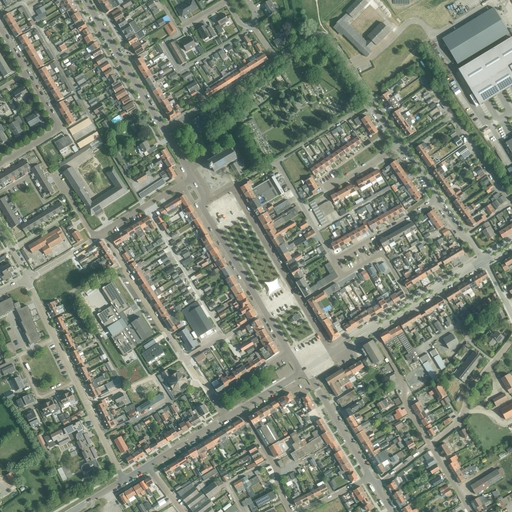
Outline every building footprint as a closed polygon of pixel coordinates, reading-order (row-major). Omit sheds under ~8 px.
[(109,0),(107,2),(101,5),(106,14),(120,5),(116,0),(109,0)] [(128,0),(121,4),(124,9),(132,4),(129,0),(128,0)] [(192,0),(177,9),(182,17),(182,16),(186,13),(186,14),(197,8),(192,0)] [(270,0),(261,5),(268,17),(277,12),(275,9),(278,7),(275,2),(272,3),(270,0)] [(377,46),(391,32),(381,22),(367,36),(370,39),(366,42),(349,25),(348,26),(345,23),(352,17),(353,18),(368,3),(364,0),(356,0),(346,11),(347,13),(336,24),(337,24),(334,28),(337,31),(339,30),(367,57),(372,52),(368,49),(374,43),(377,46)] [(150,9),(155,6),(152,1),(147,4),(150,9)] [(65,6),(59,10),(62,15),(66,12),(68,11),(75,7),(72,2),(65,6)] [(43,7),(36,11),(39,16),(46,12),(43,7)] [(70,18),(71,17),(78,13),(75,7),(68,11),(66,12),(70,18)] [(154,15),(159,12),(156,7),(151,10),(154,15)] [(493,8),(442,39),(457,65),(509,34),(493,8)] [(112,14),(113,16),(113,17),(116,22),(124,17),(119,9),(112,14)] [(6,22),(13,18),(10,13),(3,17),(6,22)] [(78,13),(71,17),(74,21),(73,21),(76,27),(84,23),(82,20),(78,13)] [(219,25),(215,27),(219,34),(223,32),(221,29),(220,27),(226,24),(225,23),(229,21),(225,14),(216,19),(219,25)] [(125,20),(127,19),(126,17),(117,23),(120,28),(127,24),(125,20)] [(13,18),(6,22),(10,27),(16,23),(13,18)] [(160,27),(166,24),(162,18),(157,22),(159,25),(160,27)] [(127,24),(120,28),(121,29),(124,34),(127,39),(140,31),(140,30),(140,31),(134,21),(129,24),(128,23),(127,24)] [(176,30),(171,22),(167,25),(172,32),(176,30)] [(19,28),(16,23),(10,27),(13,32),(19,28)] [(84,23),(76,27),(71,30),(72,33),(77,30),(78,33),(80,32),(87,28),(84,23)] [(207,29),(205,25),(198,29),(204,40),(209,37),(210,39),(216,36),(210,27),(207,29)] [(19,28),(13,32),(16,38),(22,34),(21,31),(25,29),(23,26),(19,28)] [(84,39),(91,35),(88,29),(83,32),(84,35),(80,38),(81,40),(84,39)] [(141,31),(127,40),(131,45),(138,41),(142,38),(140,36),(143,34),(141,31)] [(22,44),(28,40),(25,34),(19,38),(22,44)] [(94,40),(91,35),(84,39),(87,44),(89,44),(90,45),(93,43),(92,41),(94,40)] [(284,40),(287,38),(286,35),(282,37),(282,36),(273,42),(277,48),(285,42),(284,40)] [(186,51),(196,46),(191,37),(182,43),(186,51)] [(480,102),(511,83),(511,42),(511,41),(511,39),(511,37),(458,70),(459,71),(480,106),(481,104),(480,102)] [(28,40),(22,44),(25,49),(31,45),(28,40)] [(146,41),(141,45),(139,42),(132,46),(134,49),(133,49),(137,55),(144,51),(142,47),(147,44),(146,41)] [(92,52),(99,48),(96,43),(89,47),(92,52)] [(64,44),(58,48),(61,53),(67,49),(64,44)] [(256,60),(259,65),(268,60),(258,44),(255,46),(260,54),(261,53),(262,56),(256,60)] [(31,45),(25,49),(28,54),(35,50),(31,45)] [(38,48),(35,50),(28,54),(31,59),(38,55),(36,52),(40,50),(38,48)] [(92,52),(88,55),(85,57),(87,60),(93,56),(92,55),(93,55),(95,58),(102,54),(99,48),(92,52)] [(222,59),(226,57),(222,50),(218,53),(222,59)] [(138,68),(145,63),(142,58),(148,55),(146,51),(138,56),(139,59),(135,62),(138,68)] [(38,55),(31,59),(34,64),(41,60),(38,55)] [(95,68),(107,61),(104,55),(96,60),(97,63),(94,66),(95,68)] [(249,61),(251,63),(251,64),(248,66),(251,70),(259,65),(256,60),(254,57),(249,61)] [(41,60),(34,64),(37,69),(44,66),(41,60)] [(149,61),(145,63),(138,68),(142,74),(148,70),(146,66),(150,64),(149,61)] [(98,75),(111,67),(108,62),(99,67),(101,70),(97,73),(98,75)] [(251,70),(248,66),(248,65),(242,68),(243,69),(240,71),(243,75),(251,70)] [(7,67),(0,71),(0,72),(3,77),(11,73),(7,67)] [(42,77),(48,73),(45,67),(38,71),(42,77)] [(105,80),(108,79),(115,74),(112,68),(104,73),(106,76),(102,79),(103,81),(105,80)] [(148,70),(142,74),(146,80),(152,76),(154,75),(152,70),(153,70),(152,68),(149,70),(148,70)] [(243,75),(240,71),(238,72),(236,69),(230,73),(232,75),(235,80),(243,75)] [(75,80),(84,75),(82,72),(74,77),(75,80)] [(178,77),(175,72),(170,75),(173,80),(178,77)] [(185,81),(192,76),(189,72),(182,77),(185,81)] [(230,72),(223,77),(225,80),(228,85),(235,80),(232,75),(230,73),(230,72)] [(48,73),(42,77),(45,82),(51,78),(48,73)] [(115,74),(108,79),(112,85),(108,87),(106,89),(107,92),(109,91),(113,88),(121,84),(115,74)] [(79,85),(85,81),(82,76),(76,80),(79,85)] [(152,76),(146,80),(149,86),(159,80),(158,77),(154,79),(152,76)] [(223,77),(216,82),(220,89),(228,85),(225,80),(223,77)] [(54,83),(51,78),(45,82),(48,87),(54,83)] [(163,86),(159,80),(149,86),(153,92),(159,88),(163,86)] [(190,93),(199,87),(196,82),(187,87),(190,93)] [(216,82),(208,87),(213,94),(220,89),(216,82)] [(54,83),(48,87),(51,92),(57,88),(54,83)] [(113,88),(109,91),(112,96),(115,94),(124,89),(121,84),(113,88)] [(208,87),(208,86),(208,85),(207,86),(205,87),(207,92),(205,93),(208,97),(213,94),(208,87)] [(21,105),(20,103),(18,100),(28,94),(23,86),(19,89),(19,90),(14,93),(15,96),(13,98),(18,106),(21,105)] [(159,88),(153,92),(157,98),(162,95),(163,94),(160,90),(164,88),(163,86),(159,88)] [(60,93),(57,88),(51,92),(54,97),(60,93)] [(118,99),(115,101),(115,102),(117,102),(119,100),(121,99),(128,95),(124,89),(115,94),(118,99)] [(384,103),(390,99),(387,96),(389,94),(388,92),(380,98),(384,103)] [(60,93),(54,97),(57,102),(64,98),(60,93)] [(119,100),(117,102),(119,106),(117,107),(119,109),(122,108),(132,102),(128,95),(121,99),(119,100)] [(166,100),(162,95),(157,98),(160,103),(166,100)] [(390,99),(384,103),(388,109),(392,106),(394,109),(399,105),(394,96),(390,99)] [(167,99),(166,100),(160,103),(164,109),(170,105),(175,102),(173,100),(169,103),(167,99)] [(60,110),(66,106),(69,105),(67,102),(65,104),(63,101),(56,105),(60,110)] [(5,112),(9,110),(5,104),(2,106),(0,102),(0,110),(3,109),(5,112)] [(126,114),(136,108),(132,102),(122,108),(124,111),(124,110),(125,111),(123,112),(124,115),(126,114)] [(104,109),(101,104),(93,109),(96,114),(104,109)] [(173,111),(170,105),(164,109),(167,115),(173,111)] [(69,111),(66,106),(60,110),(63,115),(69,111)] [(173,111),(167,115),(171,121),(181,114),(178,109),(177,108),(176,109),(174,110),(173,111)] [(396,120),(401,116),(399,112),(401,111),(400,109),(392,114),(396,120)] [(38,118),(41,116),(38,110),(35,112),(35,113),(26,119),(30,127),(40,121),(38,118)] [(208,111),(205,113),(204,110),(199,113),(201,116),(192,121),(198,132),(204,128),(199,120),(202,118),(209,114),(208,111)] [(69,111),(63,115),(66,121),(75,115),(73,113),(71,114),(69,111)] [(401,116),(396,120),(400,126),(405,122),(409,119),(407,118),(408,117),(405,113),(401,116)] [(75,115),(66,121),(69,126),(75,122),(73,119),(76,117),(75,115)] [(134,122),(139,119),(136,115),(126,121),(130,127),(131,127),(135,133),(139,131),(134,122)] [(365,125),(370,121),(367,116),(363,118),(361,115),(353,120),(357,126),(363,122),(365,125)] [(10,130),(11,129),(15,136),(22,131),(18,125),(22,122),(18,116),(14,119),(16,121),(7,126),(10,130)] [(405,122),(400,126),(404,131),(409,127),(413,125),(410,121),(409,119),(405,122)] [(102,124),(106,131),(112,128),(107,120),(102,124)] [(370,121),(365,125),(368,130),(374,126),(370,121)] [(453,131),(458,128),(454,122),(449,126),(453,131)] [(374,126),(368,130),(372,136),(378,132),(374,126)] [(412,131),(409,127),(404,131),(408,137),(415,131),(414,129),(412,131)] [(55,144),(61,154),(67,150),(66,148),(73,143),(68,136),(66,137),(65,137),(55,144)] [(352,141),(350,138),(349,136),(346,137),(350,142),(347,144),(351,150),(356,147),(352,141)] [(357,137),(352,141),(356,147),(361,143),(357,137)] [(454,141),(457,146),(463,143),(459,137),(454,141)] [(347,144),(343,139),(342,138),(340,139),(341,141),(344,146),(341,148),(345,154),(351,150),(347,144)] [(150,149),(146,142),(137,147),(139,151),(139,152),(141,155),(144,153),(146,151),(148,155),(157,149),(155,146),(150,149)] [(424,142),(416,148),(420,155),(432,146),(431,144),(428,146),(427,147),(424,142)] [(345,154),(341,148),(338,143),(336,145),(339,150),(336,152),(340,157),(345,154)] [(340,157),(336,152),(332,145),(329,147),(334,153),(331,155),(335,161),(340,157)] [(230,147),(208,161),(210,165),(209,165),(211,169),(213,168),(215,172),(229,163),(238,177),(243,173),(239,166),(245,162),(242,158),(238,160),(237,159),(240,157),(233,146),(230,147)] [(432,146),(420,155),(424,161),(430,157),(427,153),(434,148),(432,146)] [(465,146),(458,151),(462,156),(464,159),(471,154),(465,146)] [(162,152),(161,153),(156,156),(157,159),(161,157),(164,161),(171,157),(166,149),(161,152),(162,152)] [(335,161),(331,155),(328,150),(325,152),(329,157),(326,159),(330,165),(335,161)] [(330,165),(326,159),(322,154),(320,155),(324,160),(321,162),(325,168),(330,165)] [(165,171),(171,167),(172,167),(175,165),(171,157),(164,161),(162,162),(162,163),(162,164),(165,163),(166,165),(163,167),(165,171)] [(325,168),(321,162),(317,157),(315,159),(318,164),(316,166),(319,172),(325,168)] [(432,160),(430,157),(424,161),(429,167),(431,166),(432,167),(440,162),(439,160),(437,161),(435,159),(432,160)] [(162,162),(160,159),(154,163),(149,166),(147,167),(149,170),(162,163),(162,162)] [(21,162),(18,163),(19,164),(23,171),(27,168),(29,171),(31,169),(31,168),(30,166),(29,166),(26,160),(21,163),(21,162)] [(394,170),(399,166),(396,160),(385,168),(387,170),(392,167),(394,170)] [(434,170),(432,172),(437,178),(442,175),(445,172),(448,170),(444,165),(443,162),(433,169),(434,170)] [(14,166),(12,167),(12,168),(17,175),(21,172),(22,175),(25,174),(23,171),(19,164),(15,167),(14,166)] [(31,168),(31,169),(33,173),(31,175),(32,177),(35,176),(42,171),(38,165),(31,168)] [(310,170),(313,173),(314,175),(319,172),(316,166),(310,170)] [(399,166),(394,170),(397,175),(403,171),(399,166)] [(91,216),(128,191),(113,169),(106,173),(116,187),(92,202),(83,188),(85,187),(72,167),(63,173),(76,192),(77,192),(85,204),(84,205),(85,206),(91,216)] [(171,167),(165,171),(164,171),(161,172),(161,173),(160,174),(161,177),(168,173),(172,179),(177,176),(171,167)] [(8,169),(5,171),(6,172),(10,179),(14,176),(16,179),(18,177),(17,175),(12,168),(9,170),(8,169)] [(377,170),(372,173),(376,180),(377,183),(383,180),(381,177),(377,170)] [(37,180),(35,181),(36,184),(39,182),(45,178),(42,171),(35,176),(37,180)] [(407,176),(403,171),(397,175),(401,180),(407,176)] [(1,173),(0,174),(0,176),(4,182),(8,180),(9,183),(12,181),(10,179),(6,172),(2,174),(1,173)] [(136,178),(138,183),(148,177),(145,172),(136,178)] [(376,180),(372,173),(367,176),(370,183),(376,180)] [(445,179),(442,175),(437,178),(441,185),(448,180),(450,178),(453,176),(452,174),(445,179)] [(370,183),(367,176),(361,179),(365,186),(370,183)] [(407,176),(401,180),(405,186),(411,181),(407,176)] [(252,190),(251,189),(246,192),(244,194),(249,202),(256,198),(279,185),(274,177),(252,190)] [(304,189),(315,183),(312,177),(305,181),(307,184),(302,187),(304,189)] [(41,186),(39,188),(40,190),(43,188),(49,184),(45,178),(39,182),(41,186)] [(357,183),(355,184),(358,190),(365,186),(361,179),(356,182),(357,183)] [(246,192),(251,189),(252,189),(250,185),(252,184),(250,180),(244,184),(245,185),(240,188),(244,194),(246,192)] [(449,182),(448,180),(441,185),(445,191),(450,187),(447,183),(449,182)] [(411,181),(405,186),(408,191),(414,187),(411,181)] [(318,188),(315,183),(304,189),(305,192),(310,189),(312,192),(309,193),(311,196),(317,192),(316,190),(318,188)] [(49,184),(43,188),(45,193),(43,194),(44,197),(47,195),(50,193),(51,195),(54,193),(53,191),(49,184)] [(352,184),(346,187),(350,194),(358,190),(355,184),(352,186),(352,184)] [(279,185),(256,198),(249,202),(254,211),(262,207),(261,206),(265,204),(284,193),(279,185)] [(350,194),(346,187),(341,190),(345,197),(350,194)] [(414,187),(408,191),(407,192),(410,197),(412,196),(418,192),(414,187)] [(454,193),(450,187),(445,191),(450,197),(452,196),(453,197),(461,192),(459,189),(454,193)] [(341,190),(336,193),(340,200),(345,197),(341,190)] [(407,199),(405,201),(407,203),(414,198),(416,201),(421,197),(418,192),(412,196),(410,197),(407,199)] [(340,200),(336,193),(330,196),(334,203),(340,200)] [(455,200),(453,202),(458,208),(463,205),(458,199),(461,197),(463,195),(462,193),(459,195),(457,196),(454,199),(455,200)] [(184,210),(191,206),(184,195),(159,210),(162,215),(167,212),(169,214),(180,207),(182,211),(184,210)] [(287,200),(274,208),(258,217),(264,226),(272,221),(269,216),(273,214),(276,212),(277,214),(291,206),(287,200)] [(8,204),(1,208),(3,212),(3,213),(4,215),(5,215),(12,211),(9,207),(12,205),(13,206),(14,205),(12,202),(11,203),(10,202),(8,204)] [(53,206),(58,213),(64,209),(60,202),(53,206)] [(392,202),(390,204),(393,209),(390,211),(393,217),(399,214),(395,208),(392,202)] [(262,207),(254,211),(258,217),(274,208),(271,204),(267,207),(265,204),(261,206),(262,207)] [(466,209),(463,205),(458,208),(462,214),(469,209),(474,206),(472,204),(466,209)] [(401,205),(395,208),(399,214),(404,211),(401,205)] [(489,205),(484,208),(489,216),(490,215),(494,212),(489,205)] [(53,206),(47,210),(51,217),(58,213),(53,206)] [(182,211),(185,216),(187,215),(194,211),(191,206),(184,210),(182,211)] [(386,210),(383,211),(384,214),(388,220),(393,217),(390,211),(387,206),(384,207),(386,210)] [(474,206),(469,209),(462,214),(466,221),(471,217),(468,213),(475,208),(474,206)] [(283,214),(272,221),(264,226),(268,233),(275,229),(285,222),(298,214),(294,208),(283,214)] [(12,211),(5,215),(7,219),(6,219),(8,222),(9,221),(16,217),(13,213),(16,211),(14,209),(12,211)] [(380,212),(377,214),(377,215),(379,217),(382,223),(388,220),(384,214),(383,211),(381,209),(379,210),(380,212)] [(47,210),(41,214),(45,221),(51,217),(47,210)] [(422,218),(421,218),(423,222),(429,217),(430,219),(436,215),(433,210),(422,218)] [(187,215),(185,216),(186,219),(189,217),(192,222),(193,221),(198,218),(194,211),(187,215)] [(45,221),(41,214),(34,218),(38,225),(45,221)] [(365,221),(362,223),(364,225),(366,229),(370,227),(371,230),(377,226),(373,220),(370,214),(367,216),(368,219),(365,221)] [(16,217),(9,221),(11,225),(10,226),(12,228),(13,228),(20,224),(17,219),(20,218),(18,215),(16,217)] [(159,224),(164,221),(161,215),(155,219),(159,224)] [(432,226),(440,221),(436,215),(430,219),(428,221),(432,226)] [(143,220),(146,226),(149,224),(153,230),(156,228),(152,222),(149,217),(143,220)] [(379,217),(373,220),(377,226),(382,223),(379,217)] [(471,217),(466,221),(471,227),(473,226),(474,227),(483,221),(480,218),(474,222),(471,217)] [(38,225),(34,218),(28,222),(32,229),(38,225)] [(198,218),(193,221),(195,224),(193,226),(194,228),(197,227),(198,229),(203,226),(198,218)] [(149,231),(146,226),(143,220),(138,223),(142,230),(145,228),(147,232),(149,231)] [(305,221),(299,225),(301,229),(308,225),(305,221)] [(438,230),(444,226),(440,221),(432,226),(429,228),(431,230),(433,228),(433,229),(436,227),(438,230)] [(32,229),(28,222),(21,226),(25,233),(32,229)] [(275,229),(268,233),(272,240),(280,235),(281,235),(296,226),(294,222),(289,225),(289,224),(277,232),(275,229)] [(412,222),(407,226),(410,232),(416,229),(412,222)] [(488,240),(496,235),(490,226),(489,227),(486,222),(482,225),(485,229),(482,231),(488,240)] [(138,223),(132,227),(136,233),(137,235),(138,237),(144,234),(142,230),(138,223)] [(168,228),(165,223),(160,226),(163,231),(168,228)] [(355,223),(353,225),(356,230),(353,232),(356,238),(362,235),(358,229),(355,223)] [(504,224),(502,225),(508,235),(511,232),(511,230),(509,226),(506,228),(504,224)] [(358,229),(362,235),(367,232),(366,229),(364,225),(361,227),(358,229)] [(508,235),(502,225),(499,227),(501,231),(499,232),(502,239),(508,235)] [(203,226),(198,229),(195,231),(200,239),(201,239),(208,235),(203,226)] [(350,233),(347,235),(351,241),(356,238),(353,232),(350,226),(347,228),(350,233)] [(410,232),(407,226),(401,229),(405,235),(406,237),(406,238),(412,235),(410,232)] [(136,233),(132,227),(126,230),(130,237),(133,242),(135,240),(133,238),(134,237),(132,235),(136,233)] [(62,240),(65,238),(59,228),(28,246),(33,253),(41,248),(46,255),(52,251),(50,248),(62,241),(62,240)] [(78,243),(83,239),(78,231),(76,232),(73,229),(70,231),(72,234),(73,234),(75,236),(71,239),(74,242),(76,240),(78,243)] [(405,235),(401,229),(396,232),(400,238),(405,235)] [(130,237),(126,230),(119,234),(123,241),(125,244),(127,242),(126,240),(130,237)] [(285,243),(277,248),(281,256),(288,252),(304,242),(316,235),(313,230),(304,235),(304,236),(289,245),(287,242),(285,243)] [(337,230),(335,232),(336,234),(338,237),(335,238),(336,241),(340,247),(345,244),(342,238),(340,235),(339,233),(337,230)] [(344,230),(342,231),(345,236),(342,238),(345,244),(351,241),(347,235),(344,230)] [(400,238),(396,232),(390,235),(395,243),(400,240),(400,238)] [(123,241),(119,234),(111,239),(118,250),(121,248),(119,244),(123,241)] [(213,242),(208,235),(201,239),(206,247),(213,242)] [(281,235),(280,235),(272,240),(276,248),(285,243),(281,235)] [(316,235),(304,242),(306,245),(309,242),(310,243),(318,238),(316,235)] [(390,235),(385,238),(389,244),(390,248),(396,245),(395,243),(390,235)] [(334,242),(331,244),(334,250),(340,247),(336,241),(335,238),(333,236),(331,237),(334,242)] [(389,244),(385,238),(379,241),(383,248),(389,244)] [(101,250),(106,246),(102,241),(87,250),(89,253),(99,247),(101,250)] [(204,251),(201,253),(203,255),(206,253),(207,252),(216,247),(213,242),(206,247),(202,249),(204,251)] [(450,244),(452,247),(453,249),(455,253),(457,257),(464,253),(461,247),(458,249),(456,247),(455,248),(452,243),(450,244)] [(106,246),(101,250),(104,255),(109,252),(106,246)] [(207,252),(206,253),(209,258),(212,257),(219,252),(216,247),(207,252)] [(452,253),(448,255),(451,261),(457,257),(455,253),(453,249),(451,251),(452,253)] [(190,255),(187,250),(182,252),(181,253),(184,258),(190,255)] [(130,253),(129,251),(122,255),(128,264),(133,261),(131,258),(132,257),(130,253)] [(451,261),(448,255),(445,251),(442,253),(445,257),(441,259),(437,252),(435,253),(441,264),(443,263),(444,265),(451,261)] [(103,260),(99,262),(101,265),(108,261),(113,257),(109,252),(104,255),(101,257),(103,260)] [(219,252),(212,257),(215,262),(216,262),(222,258),(219,252)] [(288,252),(281,256),(287,266),(302,258),(303,257),(301,253),(292,259),(288,252)] [(435,263),(430,267),(433,272),(440,268),(438,266),(440,265),(433,254),(430,256),(432,258),(433,258),(435,260),(434,261),(435,263)] [(501,265),(505,272),(508,269),(506,266),(511,264),(511,256),(503,261),(504,263),(501,265)] [(113,257),(108,261),(110,264),(108,265),(109,268),(117,263),(113,257)] [(214,270),(216,273),(220,270),(227,266),(222,258),(216,262),(219,267),(214,270)] [(302,258),(287,266),(290,271),(291,271),(298,267),(305,263),(303,260),(302,258)] [(393,262),(396,267),(401,264),(398,258),(393,262)] [(132,270),(144,263),(144,262),(143,260),(136,264),(134,262),(129,266),(132,270)] [(144,263),(132,270),(135,275),(142,271),(140,268),(145,265),(144,262),(144,263)] [(330,274),(335,272),(329,262),(325,265),(330,274)] [(379,266),(382,271),(383,272),(388,269),(384,262),(379,266)] [(423,264),(423,265),(421,262),(419,263),(420,266),(426,276),(433,272),(430,267),(425,269),(424,267),(425,267),(423,264)] [(420,266),(419,263),(416,264),(418,267),(419,267),(419,268),(415,271),(417,274),(420,280),(426,276),(420,266)] [(0,268),(0,275),(1,275),(2,276),(4,280),(10,277),(8,273),(13,270),(10,264),(4,268),(3,266),(0,268)] [(168,274),(175,269),(173,265),(165,270),(168,274)] [(227,266),(220,270),(222,274),(226,279),(233,275),(227,266)] [(293,276),(294,276),(301,271),(304,269),(303,267),(299,269),(298,267),(291,271),(293,276)] [(372,267),(367,270),(372,277),(377,274),(375,271),(372,267)] [(143,270),(142,271),(135,275),(138,280),(147,274),(149,273),(150,272),(149,270),(145,272),(143,270)] [(420,280),(417,274),(412,277),(409,273),(410,273),(408,270),(406,271),(413,284),(420,280)] [(304,275),(301,271),(294,276),(295,279),(294,279),(296,282),(296,283),(304,278),(307,276),(305,274),(304,275)] [(406,271),(402,273),(407,280),(403,282),(407,288),(413,284),(406,271)] [(484,272),(478,275),(482,281),(488,278),(484,271),(484,272)] [(330,274),(323,279),(326,284),(338,277),(335,272),(330,274)] [(147,274),(138,280),(141,285),(147,282),(151,279),(147,274)] [(233,275),(226,279),(225,280),(230,288),(238,284),(233,275)] [(482,281),(478,275),(473,278),(478,286),(480,285),(479,283),(482,281)] [(304,278),(296,283),(305,298),(313,293),(312,292),(314,292),(320,288),(317,284),(311,287),(311,288),(310,289),(304,278)] [(473,278),(468,281),(472,288),(472,289),(476,287),(477,289),(479,288),(478,286),(473,278)] [(147,282),(141,285),(145,291),(150,287),(156,284),(155,283),(159,281),(158,279),(153,282),(151,279),(147,282)] [(468,281),(462,284),(468,293),(471,297),(475,295),(471,288),(472,288),(468,281)] [(99,313),(97,315),(101,322),(102,324),(103,324),(106,329),(109,328),(113,335),(111,337),(123,356),(124,355),(125,357),(128,355),(126,352),(130,349),(131,351),(134,349),(136,347),(135,345),(137,343),(127,327),(129,325),(128,324),(128,323),(129,322),(127,318),(126,319),(121,313),(121,312),(122,312),(123,312),(130,307),(128,304),(127,305),(112,282),(102,289),(103,291),(102,292),(104,295),(105,294),(109,299),(107,300),(109,302),(110,302),(112,305),(113,306),(111,308),(110,308),(103,313),(100,309),(98,311),(99,313)] [(326,297),(340,289),(336,283),(323,292),(324,293),(314,299),(313,297),(308,301),(318,317),(324,313),(333,308),(326,297)] [(238,284),(230,288),(235,295),(236,297),(243,293),(238,284)] [(393,284),(390,285),(395,293),(399,300),(405,297),(402,290),(398,292),(397,290),(396,290),(393,284)] [(462,284),(457,288),(458,289),(461,294),(463,293),(466,291),(462,284)] [(150,287),(145,291),(148,295),(153,292),(150,287)] [(153,292),(148,295),(151,301),(162,294),(159,288),(153,292)] [(462,295),(461,294),(458,289),(451,292),(459,305),(461,303),(459,300),(457,298),(459,297),(462,295)] [(389,291),(387,292),(394,303),(399,300),(395,293),(392,295),(391,293),(391,294),(389,291)] [(342,298),(338,292),(334,294),(338,300),(342,298)] [(394,303),(387,292),(383,295),(381,296),(388,307),(394,303)] [(459,305),(451,292),(445,296),(448,301),(453,298),(455,302),(455,303),(457,306),(459,305)] [(236,297),(238,300),(239,302),(246,298),(243,293),(236,297)] [(162,294),(151,301),(154,306),(160,302),(158,299),(163,296),(162,294)] [(381,296),(378,297),(376,299),(379,304),(383,310),(388,307),(381,296)] [(11,298),(5,300),(10,311),(16,308),(14,304),(11,298)] [(239,302),(237,304),(238,306),(241,305),(243,308),(250,304),(246,298),(239,302)] [(436,302),(439,307),(442,305),(443,307),(446,305),(442,298),(436,302)] [(10,311),(5,300),(0,303),(0,304),(1,304),(5,313),(10,311)] [(51,310),(56,308),(54,304),(58,302),(57,300),(48,304),(51,310)] [(162,305),(160,302),(154,306),(158,311),(163,307),(169,304),(167,301),(162,305)] [(17,311),(22,308),(21,305),(20,306),(18,302),(14,304),(16,308),(17,311)] [(197,302),(191,305),(194,310),(200,306),(197,302)] [(372,308),(372,307),(369,302),(366,304),(369,309),(366,310),(371,318),(376,314),(373,308),(372,308)] [(439,307),(436,302),(429,306),(432,311),(437,308),(439,312),(439,313),(443,319),(445,317),(443,314),(441,311),(439,307)] [(250,304),(243,308),(242,308),(240,310),(241,313),(239,315),(240,317),(245,314),(253,309),(250,304)] [(379,304),(373,308),(376,314),(383,310),(379,304)] [(163,307),(158,311),(161,316),(173,308),(172,305),(168,307),(169,308),(166,309),(165,310),(163,307)] [(194,310),(191,305),(182,311),(187,319),(189,323),(197,337),(213,328),(202,310),(204,309),(201,305),(200,306),(194,310)] [(27,306),(22,308),(17,311),(20,316),(30,311),(27,306)] [(56,308),(51,310),(54,317),(64,311),(63,308),(61,309),(60,306),(56,308)] [(361,310),(359,308),(358,306),(356,307),(361,315),(365,321),(371,318),(366,310),(363,312),(362,310),(361,310)] [(432,311),(429,306),(423,309),(424,312),(423,313),(428,321),(430,319),(428,317),(432,315),(434,314),(432,311)] [(494,308),(497,315),(500,320),(505,317),(499,306),(494,308)] [(173,308),(161,316),(164,321),(169,318),(170,317),(172,316),(177,313),(175,310),(173,308)] [(253,309),(245,314),(247,317),(244,318),(236,323),(238,327),(257,315),(253,309)] [(354,313),(352,314),(353,315),(359,325),(365,321),(361,315),(358,310),(354,313)] [(20,316),(22,322),(31,317),(32,318),(33,317),(30,311),(20,316)] [(418,312),(412,316),(415,321),(420,318),(422,320),(423,320),(424,323),(426,321),(422,313),(420,314),(418,312)] [(328,319),(324,313),(318,317),(321,323),(328,319)] [(352,320),(349,322),(353,329),(359,325),(353,315),(352,314),(349,315),(352,320)] [(58,325),(63,323),(62,319),(64,318),(63,316),(55,319),(58,325)] [(169,318),(164,321),(170,331),(171,330),(172,333),(177,330),(176,330),(178,328),(178,329),(182,327),(179,322),(176,323),(172,316),(170,317),(169,318)] [(412,316),(406,320),(413,332),(415,335),(418,334),(416,330),(416,331),(414,328),(411,324),(415,321),(412,316)] [(22,322),(21,322),(24,328),(34,323),(32,318),(31,317),(22,322)] [(129,325),(127,327),(137,343),(138,344),(141,342),(149,337),(152,335),(152,334),(141,318),(141,317),(140,317),(141,318),(138,319),(137,319),(137,320),(129,325)] [(328,319),(321,323),(325,329),(333,324),(332,321),(330,322),(328,318),(328,319)] [(250,334),(255,331),(257,334),(265,329),(259,319),(241,330),(236,333),(238,336),(248,330),(250,334)] [(413,332),(406,320),(400,323),(404,331),(408,329),(406,327),(407,326),(408,328),(411,333),(413,332)] [(325,329),(332,341),(340,336),(340,335),(344,332),(338,321),(335,322),(334,323),(333,324),(325,329)] [(348,321),(344,324),(341,326),(344,329),(345,328),(347,332),(353,329),(349,322),(348,321)] [(444,330),(438,321),(434,323),(439,332),(444,330)] [(24,328),(26,333),(36,329),(37,328),(34,323),(24,328)] [(63,323),(58,325),(61,331),(64,330),(65,332),(67,331),(66,329),(63,323)] [(420,359),(398,325),(387,331),(395,344),(398,349),(403,346),(408,354),(405,356),(408,360),(411,360),(413,359),(415,362),(420,359)] [(26,333),(25,333),(28,339),(38,334),(36,329),(26,333)] [(186,329),(178,334),(180,337),(181,338),(181,337),(185,344),(184,345),(189,352),(194,348),(194,347),(197,345),(195,341),(193,342),(188,333),(186,329)] [(251,340),(239,347),(242,352),(253,345),(255,344),(260,341),(269,336),(268,335),(269,335),(266,329),(265,329),(257,334),(255,334),(257,338),(251,341),(251,340)] [(67,331),(65,332),(66,335),(63,336),(66,342),(72,339),(69,333),(68,333),(67,331)] [(395,344),(387,331),(380,336),(387,349),(395,344)] [(499,343),(504,337),(497,332),(492,337),(491,336),(486,341),(492,345),(496,340),(499,343)] [(38,334),(28,339),(31,345),(41,340),(38,334)] [(448,349),(458,343),(452,334),(443,339),(448,348),(448,349)] [(269,336),(260,341),(264,346),(263,347),(263,348),(273,342),(269,336)] [(72,339),(66,342),(69,348),(72,347),(73,349),(78,346),(77,343),(74,345),(72,339)] [(154,340),(143,346),(146,350),(154,345),(156,343),(154,340)] [(362,362),(364,366),(365,366),(366,368),(371,365),(374,364),(375,363),(377,364),(378,365),(380,365),(381,364),(382,363),(382,361),(381,360),(383,359),(375,345),(376,345),(377,344),(378,343),(378,342),(377,341),(376,341),(375,341),(374,342),(374,343),(372,341),(363,346),(364,347),(361,348),(361,349),(361,350),(365,356),(367,358),(363,361),(363,362),(362,362)] [(10,357),(17,353),(11,342),(4,345),(10,357)] [(273,342),(263,348),(259,350),(266,361),(279,352),(273,342)] [(158,343),(142,354),(147,363),(148,363),(149,365),(165,354),(164,352),(158,343)] [(73,349),(74,351),(71,352),(74,359),(80,356),(83,354),(82,351),(78,353),(77,351),(81,349),(80,346),(78,346),(73,349)] [(255,353),(258,358),(262,364),(266,361),(259,350),(255,353)] [(465,378),(482,358),(474,351),(455,375),(464,382),(466,379),(465,378)] [(194,358),(198,363),(207,358),(203,352),(194,358)] [(84,364),(80,356),(74,359),(77,365),(80,363),(81,366),(84,364)] [(251,357),(257,367),(262,364),(258,358),(254,361),(253,360),(254,359),(252,356),(251,357)] [(11,372),(12,373),(15,371),(15,370),(16,370),(13,364),(14,364),(11,357),(8,358),(7,357),(4,359),(6,363),(0,365),(0,371),(2,370),(4,375),(11,372)] [(257,367),(251,357),(250,357),(246,360),(247,361),(248,363),(253,370),(257,367)] [(364,366),(362,362),(361,363),(360,362),(349,369),(353,375),(360,371),(361,374),(367,370),(364,366)] [(248,373),(243,366),(241,363),(236,366),(238,370),(242,377),(248,373)] [(253,370),(248,363),(243,366),(248,373),(253,370)] [(84,364),(81,366),(82,368),(79,369),(82,375),(88,373),(84,364)] [(242,377),(238,370),(237,370),(233,372),(233,371),(234,370),(232,368),(230,369),(234,374),(237,380),(242,377)] [(342,369),(325,380),(329,386),(336,397),(343,393),(340,388),(345,385),(350,382),(348,380),(344,372),(342,369)] [(349,369),(344,372),(348,380),(354,376),(353,375),(349,369)] [(189,388),(190,381),(187,381),(188,380),(184,374),(176,373),(171,377),(166,370),(162,373),(173,389),(180,391),(186,387),(189,388)] [(225,373),(227,376),(232,383),(237,380),(234,374),(231,376),(228,371),(225,373)] [(88,373),(82,375),(85,381),(88,380),(89,382),(92,381),(95,379),(93,376),(90,378),(88,373)] [(511,380),(508,374),(500,379),(509,394),(511,392),(511,380)] [(87,386),(90,392),(98,388),(100,387),(97,382),(104,378),(102,375),(95,379),(92,381),(89,382),(90,385),(87,386)] [(232,383),(227,376),(221,380),(222,382),(226,387),(232,383)] [(19,377),(11,381),(16,391),(19,389),(19,390),(25,387),(25,388),(22,381),(22,382),(19,377)] [(220,378),(217,380),(220,384),(214,388),(218,393),(226,387),(222,382),(221,380),(220,378)] [(438,401),(447,396),(440,384),(431,390),(438,401)] [(98,388),(90,392),(93,398),(100,395),(101,394),(98,388)] [(65,394),(70,405),(71,406),(76,403),(76,402),(79,400),(76,394),(73,395),(71,391),(65,394)] [(357,398),(353,391),(338,400),(342,408),(357,398)] [(118,402),(122,400),(125,399),(122,393),(114,397),(116,403),(118,402)] [(289,393),(283,397),(287,404),(291,402),(292,405),(295,403),(295,402),(289,393)] [(30,394),(17,400),(21,408),(34,402),(30,394)] [(62,409),(70,405),(65,394),(60,397),(61,401),(59,402),(62,409)] [(496,407),(508,401),(504,394),(492,400),(496,407)] [(304,405),(305,407),(312,403),(307,395),(302,398),(304,402),(299,405),(300,408),(304,405)] [(283,397),(278,400),(282,407),(284,409),(285,408),(286,408),(285,405),(287,404),(283,397)] [(445,405),(451,402),(448,397),(442,400),(445,405)] [(385,408),(389,405),(385,399),(381,402),(381,401),(376,405),(380,411),(385,408)] [(52,400),(47,403),(52,413),(52,414),(58,411),(57,411),(60,409),(57,403),(54,404),(52,400)] [(100,412),(105,409),(108,408),(104,400),(100,401),(101,403),(97,406),(100,412)] [(116,405),(117,409),(125,405),(123,402),(122,400),(118,402),(119,404),(116,405)] [(286,413),(284,409),(282,407),(278,400),(271,404),(274,409),(277,407),(277,408),(279,407),(284,414),(286,413)] [(346,419),(353,415),(351,412),(353,411),(359,407),(360,408),(364,405),(361,401),(357,403),(342,412),(346,419)] [(147,402),(139,407),(142,412),(150,407),(147,402)] [(417,415),(424,411),(419,402),(412,406),(417,415)] [(43,418),(52,413),(47,403),(41,406),(43,410),(40,411),(43,418)] [(305,407),(306,410),(305,411),(307,414),(307,413),(308,413),(315,409),(312,403),(305,407)] [(505,420),(511,416),(511,403),(500,410),(505,420)] [(202,416),(208,413),(204,404),(194,410),(196,413),(197,414),(199,418),(202,416)] [(266,407),(270,414),(271,414),(273,413),(275,415),(274,415),(277,420),(279,419),(274,409),(271,404),(266,407)] [(175,415),(178,413),(173,405),(170,407),(175,415)] [(165,408),(163,409),(164,412),(168,418),(171,416),(167,411),(170,409),(168,406),(165,407),(165,408)] [(267,416),(270,414),(266,407),(261,410),(265,417),(267,416)] [(400,408),(395,411),(397,414),(400,419),(405,416),(402,411),(400,408)] [(107,412),(105,409),(100,412),(103,418),(111,413),(109,411),(107,412)] [(189,410),(197,424),(198,423),(199,423),(201,422),(201,421),(199,418),(197,414),(194,415),(193,415),(194,414),(191,409),(189,410)] [(315,409),(308,413),(314,423),(316,421),(321,418),(317,412),(315,409)] [(33,410),(25,414),(32,427),(40,423),(33,410)] [(134,410),(128,413),(130,418),(137,415),(134,410)] [(197,424),(189,410),(187,411),(190,416),(188,418),(193,426),(194,426),(195,426),(196,425),(197,424)] [(256,413),(264,426),(269,423),(269,422),(268,422),(267,419),(265,417),(261,410),(256,413)] [(424,411),(417,415),(421,421),(428,416),(430,415),(429,412),(426,414),(424,411)] [(188,418),(185,412),(182,413),(187,422),(185,423),(188,429),(193,426),(188,418)] [(111,413),(103,418),(105,423),(113,420),(114,419),(111,413)] [(264,426),(256,413),(249,417),(257,430),(264,426)] [(75,414),(62,422),(64,426),(77,418),(75,414)] [(353,415),(346,419),(349,424),(356,420),(361,417),(360,416),(355,419),(353,415)] [(428,416),(421,421),(424,426),(430,423),(431,422),(434,420),(431,415),(430,415),(428,416)] [(352,429),(359,425),(357,422),(362,419),(361,417),(356,420),(349,424),(352,429)] [(321,418),(316,422),(320,428),(311,433),(315,439),(329,431),(321,418)] [(188,429),(185,423),(182,419),(181,420),(182,423),(179,425),(184,432),(188,429)] [(242,419),(233,425),(236,430),(238,433),(242,431),(247,428),(245,425),(242,419)] [(116,426),(115,423),(113,420),(105,423),(108,429),(116,426)] [(368,420),(359,425),(352,429),(355,434),(371,425),(368,420)] [(71,433),(77,430),(79,433),(84,430),(85,430),(81,421),(76,423),(77,425),(73,426),(73,425),(64,429),(64,430),(66,434),(64,435),(64,436),(68,435),(71,433)] [(269,423),(264,426),(257,430),(266,447),(279,439),(269,423)] [(178,435),(174,428),(171,424),(169,426),(172,430),(169,431),(173,438),(178,435)] [(179,425),(174,428),(178,435),(184,432),(179,425)] [(236,430),(233,425),(224,430),(228,436),(232,433),(233,435),(235,434),(237,436),(239,435),(236,430)] [(431,425),(426,428),(428,431),(427,431),(431,438),(435,435),(433,432),(437,430),(435,426),(433,428),(431,425)] [(460,432),(464,439),(468,436),(464,429),(460,432)] [(64,436),(64,435),(66,434),(64,430),(62,431),(61,430),(51,435),(51,436),(48,437),(48,436),(44,437),(46,442),(47,443),(48,444),(50,444),(51,443),(54,442),(54,441),(57,440),(64,436)] [(76,435),(76,437),(77,438),(78,441),(77,442),(87,463),(84,464),(86,468),(87,472),(98,467),(95,459),(98,458),(93,447),(92,447),(90,444),(92,444),(86,433),(86,434),(84,430),(79,433),(78,433),(77,434),(76,435)] [(224,430),(217,434),(225,448),(228,446),(227,444),(225,440),(229,437),(228,436),(224,430)] [(368,438),(363,430),(356,435),(361,443),(368,438)] [(173,438),(169,431),(164,434),(161,435),(162,436),(166,443),(173,438)] [(326,446),(329,444),(335,441),(329,431),(315,439),(306,445),(303,446),(295,451),(290,454),(295,461),(324,443),(326,446)] [(295,451),(303,446),(300,441),(297,436),(296,434),(295,432),(291,435),(296,443),(292,445),(296,450),(295,451)] [(68,435),(64,436),(57,440),(60,446),(71,441),(74,439),(71,433),(68,435)] [(403,440),(409,449),(415,446),(408,433),(405,435),(407,438),(403,440)] [(225,448),(217,434),(211,438),(216,445),(218,443),(222,449),(225,448)] [(41,435),(37,437),(41,446),(45,444),(41,435)] [(162,436),(159,438),(158,435),(154,438),(157,442),(159,447),(166,443),(162,436)] [(368,438),(361,443),(364,448),(371,444),(369,440),(370,440),(370,441),(375,438),(373,435),(372,436),(369,438),(368,438)] [(137,460),(133,454),(127,444),(126,445),(123,440),(124,440),(122,436),(114,440),(121,453),(128,450),(131,456),(126,459),(130,465),(137,460)] [(288,436),(279,441),(269,447),(275,458),(285,452),(280,443),(290,438),(288,436)] [(152,451),(147,442),(146,441),(144,437),(138,441),(140,444),(144,442),(146,445),(143,446),(148,454),(149,454),(151,453),(151,452),(152,451)] [(371,444),(364,448),(367,454),(379,446),(377,444),(379,443),(384,440),(383,437),(371,444)] [(216,445),(211,438),(203,443),(207,450),(216,445)] [(149,441),(147,442),(152,451),(159,447),(157,442),(154,444),(153,443),(151,444),(149,441)] [(335,441),(329,444),(331,447),(326,450),(327,452),(338,445),(335,441)] [(379,446),(367,454),(370,459),(380,453),(379,450),(388,444),(387,442),(379,446)] [(203,453),(208,450),(207,450),(203,443),(195,448),(199,455),(201,459),(202,460),(206,457),(203,453)] [(451,453),(445,443),(437,448),(443,458),(451,453)] [(133,454),(137,460),(145,456),(141,449),(142,448),(140,444),(138,446),(140,450),(133,454)] [(250,454),(257,450),(254,445),(240,453),(241,455),(247,451),(248,450),(250,454)] [(341,450),(338,445),(327,452),(325,453),(327,455),(328,454),(331,452),(333,455),(334,455),(335,454),(341,450)] [(199,455),(195,448),(188,452),(193,459),(199,455)] [(257,450),(250,454),(242,459),(244,462),(252,457),(253,459),(260,455),(257,450)] [(334,455),(337,459),(336,460),(335,459),(334,460),(335,462),(337,461),(344,456),(341,450),(335,454),(334,455)] [(194,460),(193,459),(188,452),(183,455),(184,457),(189,466),(190,466),(192,465),(190,462),(194,460)] [(378,454),(370,459),(375,467),(383,462),(385,460),(383,456),(380,453),(378,454)] [(260,455),(253,459),(255,462),(247,467),(248,469),(263,460),(260,455)] [(452,473),(459,469),(461,468),(456,460),(458,459),(456,455),(449,459),(451,463),(448,465),(452,473)] [(344,456),(337,461),(340,465),(337,466),(338,468),(341,466),(348,462),(344,456)] [(184,457),(177,461),(180,466),(183,464),(184,465),(185,464),(187,467),(189,466),(184,457)] [(428,465),(425,466),(427,469),(429,467),(436,463),(432,457),(426,461),(428,465)] [(383,462),(375,467),(380,475),(381,475),(384,474),(383,473),(388,471),(385,467),(384,467),(389,463),(387,460),(385,460),(383,462)] [(180,466),(177,461),(169,466),(172,472),(175,470),(177,472),(182,469),(180,466)] [(340,471),(337,473),(339,476),(343,473),(345,472),(347,471),(352,468),(348,462),(341,466),(338,468),(340,471)] [(412,464),(404,470),(406,472),(414,466),(412,464)] [(432,474),(439,469),(436,464),(429,469),(430,471),(432,474)] [(204,468),(200,470),(202,475),(208,471),(205,465),(203,466),(204,468)] [(459,469),(452,473),(456,478),(472,468),(473,468),(472,466),(471,467),(470,465),(461,471),(461,472),(459,469)] [(175,476),(172,472),(169,466),(163,469),(168,477),(171,475),(172,477),(175,476)] [(345,472),(343,473),(346,477),(348,476),(352,482),(355,480),(355,481),(358,479),(352,468),(347,471),(345,472)] [(456,478),(459,483),(467,478),(465,475),(469,473),(471,476),(475,473),(472,468),(456,478)] [(500,468),(497,470),(496,469),(470,486),(476,494),(505,476),(500,468)] [(204,481),(217,473),(215,469),(202,477),(204,481)] [(12,486),(17,483),(10,472),(6,475),(12,486)] [(240,479),(243,484),(245,488),(251,485),(249,481),(246,476),(240,479)] [(442,481),(440,476),(431,482),(434,487),(442,481)] [(150,477),(144,480),(151,491),(153,490),(151,488),(155,486),(150,477)] [(390,491),(400,486),(395,478),(390,483),(390,484),(387,486),(390,491)] [(243,484),(240,479),(233,484),(235,488),(243,484)] [(144,480),(139,483),(144,491),(147,489),(147,490),(150,496),(153,494),(151,491),(144,480)] [(321,482),(317,485),(318,488),(321,494),(328,490),(325,485),(323,481),(321,482)] [(199,493),(186,504),(192,511),(202,511),(210,506),(213,504),(209,499),(221,490),(218,487),(214,482),(199,493)] [(191,483),(177,492),(180,497),(186,504),(199,493),(194,486),(191,483)] [(145,497),(146,496),(139,484),(133,487),(137,494),(140,493),(142,495),(143,495),(145,497)] [(245,488),(243,484),(235,488),(238,493),(242,490),(244,492),(247,491),(245,489),(245,488)] [(311,485),(310,486),(315,497),(321,494),(318,488),(314,490),(311,485)] [(401,485),(400,486),(390,491),(396,500),(403,496),(400,490),(403,488),(401,485)] [(310,492),(306,494),(309,500),(315,497),(310,486),(308,487),(310,492)] [(354,498),(364,492),(360,486),(356,489),(351,492),(352,495),(351,495),(353,498),(354,498)] [(124,493),(128,499),(136,495),(132,488),(124,493)] [(258,508),(277,497),(273,491),(255,501),(258,508)] [(299,496),(297,492),(294,494),(295,496),(292,498),(296,506),(303,503),(300,498),(299,496)] [(364,492),(354,498),(355,500),(357,503),(360,501),(361,501),(361,500),(367,497),(364,492)] [(132,505),(128,499),(124,493),(118,496),(124,505),(127,503),(130,507),(132,505)] [(309,500),(306,494),(300,498),(303,503),(309,500)] [(400,508),(405,505),(406,504),(404,501),(406,500),(403,496),(396,500),(400,508)] [(477,498),(470,502),(474,509),(481,505),(482,505),(488,501),(487,499),(486,498),(486,499),(484,496),(478,498),(477,498)] [(253,502),(250,497),(241,502),(244,507),(248,504),(253,502)] [(363,504),(356,509),(357,511),(360,509),(364,506),(370,502),(367,497),(361,500),(361,501),(363,504)] [(148,501),(143,504),(148,511),(152,508),(148,501)] [(406,506),(401,509),(402,511),(409,511),(412,511),(409,506),(413,503),(412,501),(406,504),(405,505),(406,506)] [(482,505),(474,509),(476,511),(481,511),(487,509),(485,506),(489,503),(488,501),(482,505)] [(370,502),(364,506),(360,509),(362,511),(363,511),(365,511),(369,511),(374,508),(370,502)] [(138,506),(141,511),(146,511),(147,511),(142,503),(138,506)]
